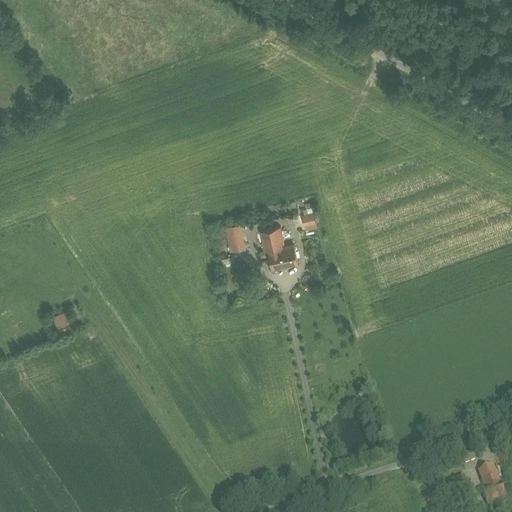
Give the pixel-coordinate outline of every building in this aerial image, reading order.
[(314,213),(303,216),(306,230),(317,227),(314,213)] [(240,223),(226,226),(231,251),(245,248),(240,223)] [(280,226),(260,231),(265,251),(268,250),(272,268),(298,263),(294,244),(282,246),(282,244),(284,243),(280,226)] [(68,320),(57,325),(61,333),(71,329),(68,320)] [(508,443),(501,445),(503,451),(510,448),(508,443)] [(473,451),(461,455),(465,463),(476,459),(473,451)] [(493,466),(478,472),(485,489),(481,491),(488,507),(506,500),(493,466)] [(464,478),(435,489),(443,508),(472,496),(464,478)]
